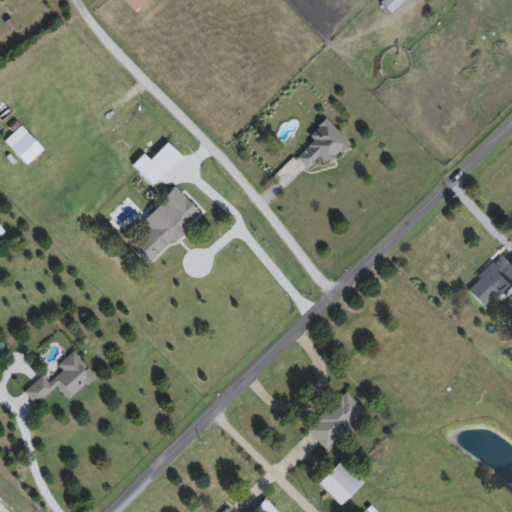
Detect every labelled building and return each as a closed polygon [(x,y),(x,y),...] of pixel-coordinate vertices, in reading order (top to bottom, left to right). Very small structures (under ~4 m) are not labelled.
[(124,0),(150,0),(136,13),(124,0)] [(405,0),(391,14),(380,3),(383,0),(405,0)] [(309,171),(297,158),(314,143),(309,137),(327,120),(350,145),(326,168),(320,161),(309,171)] [(5,143),(22,126),(50,155),(33,171),(5,143)] [(145,155),(151,161),(169,144),(183,157),(153,187),(133,167),(145,155)] [(144,223),(180,191),(204,217),(151,264),(135,247),(152,231),(144,223)] [(511,283),(485,309),(467,291),(503,255),(511,264),(511,283)] [(70,401),(59,388),(37,406),(26,392),(45,377),(50,382),(63,371),(59,365),(75,352),(97,378),(70,401)] [(308,430),(347,392),(368,414),(329,452),(308,430)] [(320,484),(344,460),(366,482),(342,507),(320,484)] [(278,511),(256,511),(267,501),(278,511)]
